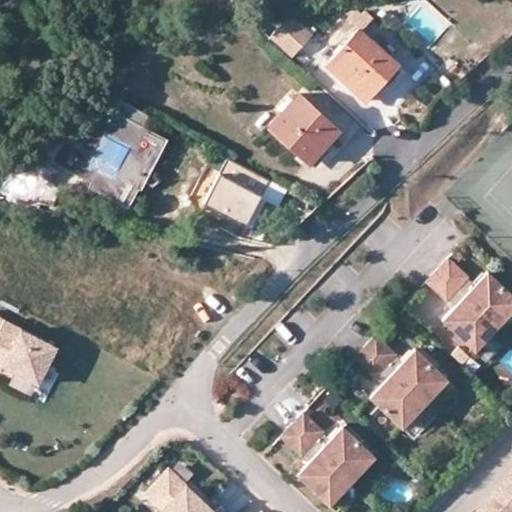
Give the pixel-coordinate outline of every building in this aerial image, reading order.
[(22,0),(0,0),(0,11),(1,14),(25,5),(22,0)] [(264,35),(287,55),(305,35),(283,14),(264,35)] [(358,29),(326,63),(365,99),(397,65),(358,29)] [(337,129),(298,94),(268,126),(308,162),(337,129)] [(162,142),(93,106),(73,143),(64,139),(55,158),(95,179),(93,184),(125,202),(135,183),(139,184),(162,142)] [(218,203),(231,177),(216,169),(203,195),(218,203)] [(258,191),(231,177),(218,203),(244,217),(258,191)] [(265,178),(260,192),(276,198),(281,184),(265,178)] [(445,252),(433,264),(494,322),(511,302),(511,294),(483,267),(471,280),(463,273),(465,271),(445,252)] [(494,322),(433,264),(422,276),(442,296),(444,294),(451,301),(438,314),(471,346),(494,322)] [(0,315),(0,366),(2,362),(14,368),(37,380),(56,345),(0,315)] [(363,342),(423,400),(446,376),(413,344),(400,358),(393,351),(395,349),(375,330),(363,342)] [(363,342),(352,354),(372,373),(373,371),(381,378),(368,392),(400,423),(423,400),(363,342)] [(2,362),(0,366),(12,372),(14,368),(2,362)] [(303,407),(292,419),(352,477),(375,453),(342,422),(329,435),(322,428),(324,426),(303,407)] [(292,419),(280,431),(301,451),(302,449),(310,456),(296,470),(329,500),(352,477),(292,419)] [(182,458),(172,469),(186,482),(195,471),(182,458)] [(172,469),(169,466),(143,493),(159,508),(155,511),(217,511),(186,482),(172,469)] [(511,511),(511,475),(478,511),(511,511)]
